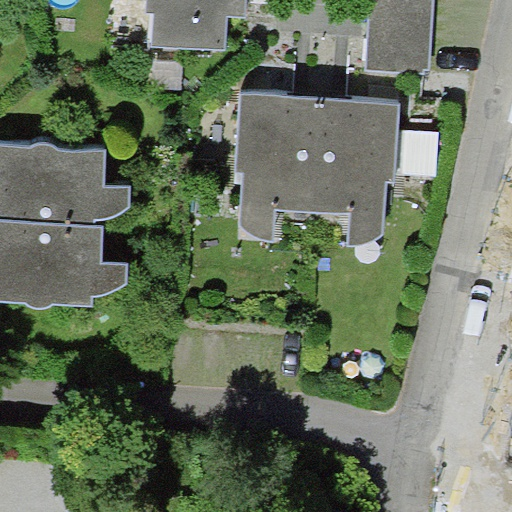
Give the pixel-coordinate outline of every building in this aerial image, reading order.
[(238,0),(139,0),(139,6),(146,6),(145,41),(219,45),(221,12),(238,12),(238,0)] [(369,0),(365,66),(435,71),(440,0),(369,0)] [(232,203),(304,207),(310,94),(231,89),(227,168),(234,168),(232,203)] [(392,98),(310,94),(304,207),(374,211),(376,176),(387,176),(392,98)] [(0,218),(84,221),(85,185),(94,185),(95,145),(49,144),(39,138),(27,138),(18,142),(0,141),(0,218)] [(84,221),(0,218),(0,301),(13,302),(25,302),(35,302),(43,302),(81,304),(83,258),(92,258),(93,221),(84,221)]
